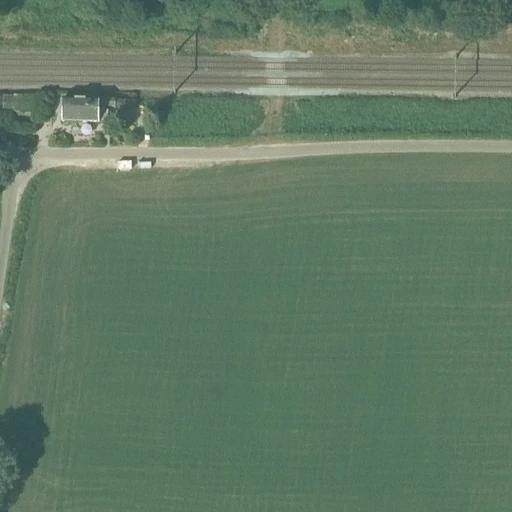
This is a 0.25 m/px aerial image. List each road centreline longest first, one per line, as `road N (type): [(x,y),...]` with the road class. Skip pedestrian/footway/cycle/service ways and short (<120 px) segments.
road 1 (unclassified): [(511,149),(19,151)]
road 2 (unclassified): [(0,276),(19,151)]
